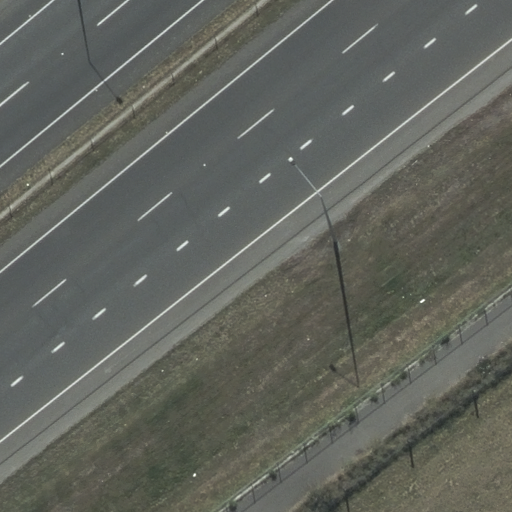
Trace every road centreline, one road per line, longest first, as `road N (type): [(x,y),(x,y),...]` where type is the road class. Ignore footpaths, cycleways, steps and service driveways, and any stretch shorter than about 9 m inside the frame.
road 1 (motorway): [(411,0),(0,336)]
road 2 (motorway): [(0,98),(118,0)]
